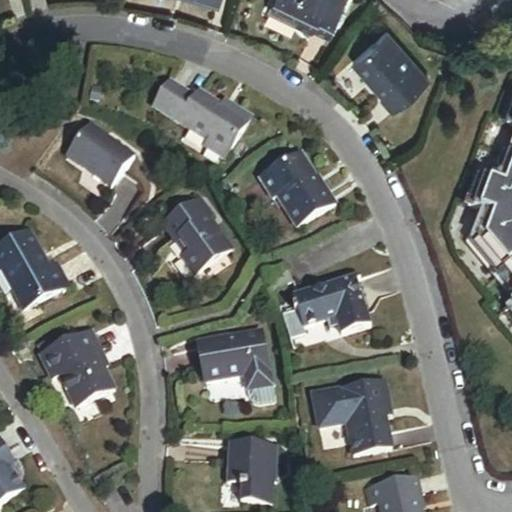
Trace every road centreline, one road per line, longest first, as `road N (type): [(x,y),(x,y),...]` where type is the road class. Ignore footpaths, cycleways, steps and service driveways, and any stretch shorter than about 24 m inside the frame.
road 1 (residential): [(0,58),(61,38),(137,39),(214,58),(306,100),(363,156),(400,228),(476,511)]
road 2 (residential): [(148,511),(152,340),(78,223),(0,176)]
road 3 (residential): [(99,511),(0,353)]
